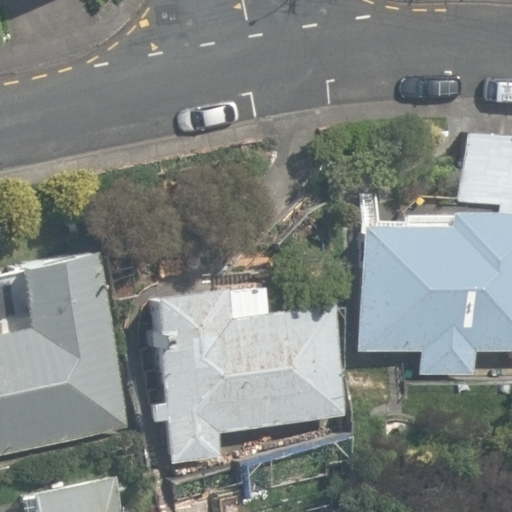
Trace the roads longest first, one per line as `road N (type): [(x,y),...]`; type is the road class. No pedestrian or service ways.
road 1 (residential): [(0,123),(258,69)]
road 2 (residential): [(258,69),(414,48),(511,52)]
